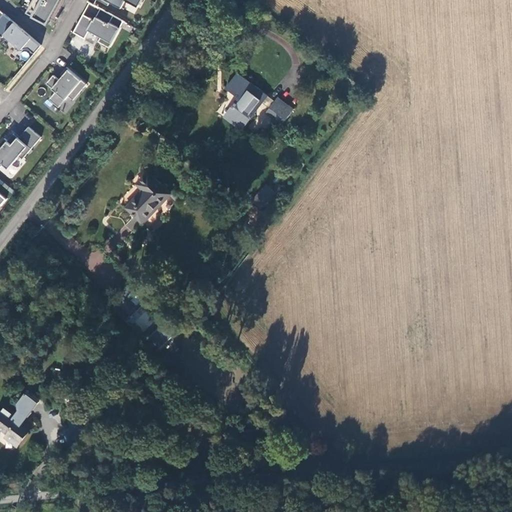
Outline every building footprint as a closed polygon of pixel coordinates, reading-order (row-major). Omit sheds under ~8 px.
[(61,0),(33,0),(26,13),(48,25),(61,0)] [(117,27),(121,20),(101,9),(95,20),(89,17),(84,26),(79,23),(74,32),(86,38),(90,30),(102,36),(99,41),(109,47),(120,29),(117,27)] [(16,50),(28,49),(34,54),(42,45),(4,13),(0,18),(0,34),(3,37),(5,34),(16,43),(16,50)] [(87,84),(67,67),(61,74),(65,77),(61,81),(54,75),(47,83),(56,91),(50,99),(59,107),(69,96),(74,100),(87,84)] [(262,103),(268,96),(237,72),(226,87),(239,97),(224,117),(242,130),(262,103)] [(269,109),(275,101),(268,96),(262,103),(269,109)] [(295,109),(278,97),(275,101),(269,109),(265,114),(282,126),(295,109)] [(19,137),(12,144),(5,138),(0,144),(0,148),(1,149),(0,150),(0,167),(0,168),(3,164),(9,169),(20,156),(23,159),(42,137),(29,126),(20,138),(19,137)] [(124,207),(131,214),(141,224),(171,194),(149,173),(137,185),(142,190),(124,207)] [(120,300),(109,311),(124,326),(135,314),(120,300)] [(135,314),(124,326),(155,355),(173,334),(142,306),(135,314)] [(39,402),(26,393),(17,402),(18,410),(13,417),(2,409),(0,412),(0,431),(6,436),(4,439),(17,448),(30,430),(22,425),(39,402)]
